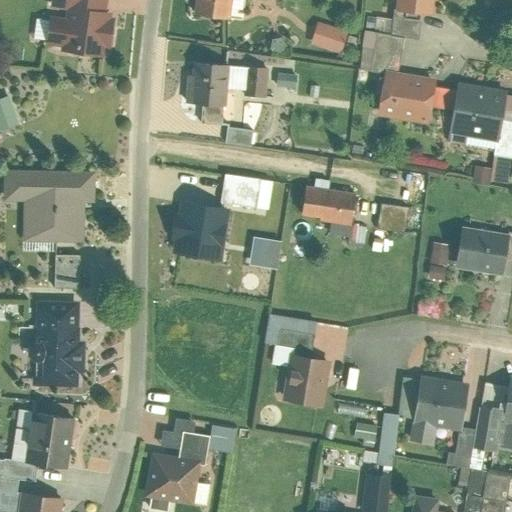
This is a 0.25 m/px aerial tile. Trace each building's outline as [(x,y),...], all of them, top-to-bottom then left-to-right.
[(55,0),(54,14),(68,16),(66,25),(52,23),(48,50),(62,52),(62,55),(107,62),(114,17),(107,16),(110,1),(100,0),(55,0)] [(194,0),(192,19),(228,24),(231,0),(194,0)] [(395,0),(394,15),(430,19),(432,0),(395,0)] [(345,35),(316,26),(310,47),(338,56),(345,35)] [(398,74),(403,42),(364,35),(358,74),(380,77),(381,72),(398,74)] [(188,108),(201,109),(200,126),(221,128),(224,93),(226,69),(191,67),(188,108)] [(246,71),(226,69),(224,93),(244,95),(246,71)] [(267,72),(246,71),(244,101),(265,102),(267,72)] [(433,83),(383,75),(376,119),(426,127),(429,110),(432,90),(433,83)] [(505,96),(453,87),(452,94),(449,113),(445,135),(496,144),(500,123),(504,99),(505,96)] [(452,94),(432,90),(429,110),(449,113),(452,94)] [(0,132),(19,127),(10,99),(0,102),(0,132)] [(511,99),(504,99),(500,123),(511,125),(511,99)] [(252,133),(225,130),(224,146),(250,149),(252,133)] [(472,186),(487,189),(490,172),(475,169),(472,186)] [(408,204),(409,173),(397,173),(397,203),(408,204)] [(96,174),(6,174),(5,205),(25,205),(25,243),(85,244),(85,206),(95,206),(96,174)] [(260,184),(223,178),(219,207),(255,213),(260,184)] [(354,198),(305,190),(300,221),(349,229),(354,198)] [(171,257),(219,265),(227,214),(179,206),(171,257)] [(405,211),(380,207),(377,231),(402,235),(405,211)] [(459,238),(452,272),(500,281),(506,246),(459,238)] [(246,269),(275,274),(280,247),(251,242),(246,269)] [(428,266),(445,269),(448,249),(432,246),(428,266)] [(56,292),(81,292),(81,258),(56,258),(56,292)] [(442,270),(428,269),(427,281),(441,283),(442,270)] [(86,345),(79,345),(79,305),(38,305),(38,367),(48,367),(48,390),(79,390),(79,376),(85,376),(86,345)] [(281,406),(321,412),(327,378),(340,381),(348,330),(269,318),(264,347),(273,348),(270,369),(287,372),(281,406)] [(465,391),(419,383),(409,444),(433,448),(435,431),(458,435),(465,391)] [(511,383),(507,383),(506,390),(501,416),(499,427),(504,428),(500,450),(511,452),(511,383)] [(483,386),(478,412),(501,416),(506,390),(483,386)] [(478,412),(471,452),(493,456),(499,427),(501,416),(478,412)] [(28,466),(68,472),(76,423),(36,416),(28,466)] [(376,467),(391,469),(398,419),(383,417),(376,467)] [(357,438),(377,440),(379,425),(359,422),(357,438)] [(221,450),(232,452),(235,433),(225,431),(221,450)] [(157,449),(179,452),(177,460),(152,456),(144,501),(191,509),(198,469),(204,470),(209,440),(160,432),(157,449)] [(470,474),(466,499),(506,505),(510,480),(470,474)] [(360,511),(385,511),(390,482),(365,479),(360,511)] [(0,511),(19,511),(22,496),(0,492),(0,511)] [(21,511),(62,511),(64,503),(24,496),(21,511)] [(463,511),(504,511),(506,505),(466,499),(463,511)] [(411,500),(409,511),(435,511),(437,504),(411,500)]
